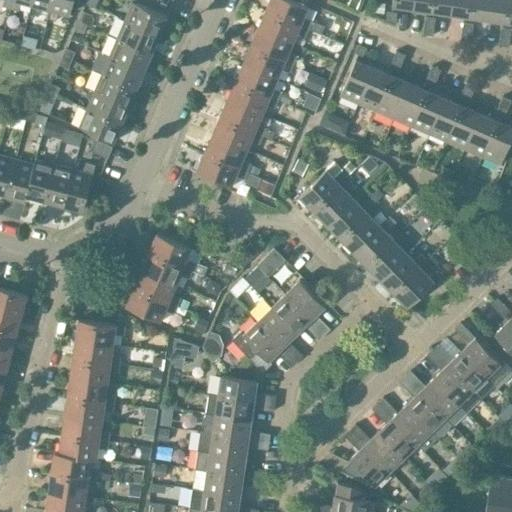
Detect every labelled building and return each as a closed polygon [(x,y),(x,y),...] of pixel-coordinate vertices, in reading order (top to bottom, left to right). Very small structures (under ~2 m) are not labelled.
[(31,0),(12,0),(10,8),(18,10),(21,1),(31,3),(31,0)] [(31,0),(31,3),(41,6),(50,8),(51,0),(31,0)] [(51,0),(50,8),(58,11),(69,13),(72,0),(51,0)] [(309,28),(320,33),(323,25),(312,20),(303,16),(307,6),(293,0),(268,0),(265,9),(309,28)] [(432,0),(412,0),(412,7),(431,10),(432,0)] [(451,0),(432,0),(431,10),(450,13),(451,0)] [(451,0),(450,13),(469,16),(471,0),(451,0)] [(471,0),(469,16),(488,18),(490,0),(471,0)] [(509,0),(490,0),(488,18),(507,21),(509,0)] [(124,20),(159,34),(166,16),(132,1),(124,20)] [(309,28),(265,9),(257,27),(292,42),(296,32),(305,36),(309,28)] [(82,10),(78,21),(87,24),(87,25),(90,26),(93,19),(91,14),(82,10)] [(387,10),(386,19),(396,20),(397,11),(387,10)] [(435,17),(425,15),(424,24),(433,26),(435,17)] [(124,20),(117,37),(151,52),(159,34),(124,20)] [(87,24),(78,21),(74,29),(83,33),(87,25),(87,24)] [(472,22),(463,21),(461,30),(471,31),(472,22)] [(432,35),(433,26),(424,24),(422,33),(432,35)] [(511,28),(501,26),(500,35),(509,37),(511,28)] [(257,27),(250,45),(293,64),(297,56),(288,52),(292,42),(257,27)] [(470,40),(471,31),(461,30),(460,39),(470,40)] [(508,46),(509,37),(500,35),(498,44),(508,46)] [(117,37),(109,55),(143,69),(151,52),(117,37)] [(354,52),(362,56),(366,47),(357,43),(354,52)] [(250,45),(242,63),(277,77),(281,68),(290,71),(293,64),(250,45)] [(66,47),(62,56),(71,60),(75,51),(66,47)] [(401,62),(405,54),(396,50),(392,58),(401,62)] [(109,55),(101,72),(136,87),(143,69),(109,55)] [(71,60),(62,56),(58,64),(68,68),(71,60)] [(398,70),(401,62),(392,58),(389,67),(398,70)] [(358,102),(373,66),(355,59),(339,94),(358,102)] [(272,88),(277,77),(242,63),(234,80),(278,99),(282,91),(272,88)] [(437,77),(440,69),(431,65),(428,73),(437,77)] [(373,66),(358,102),(376,110),(391,74),(373,66)] [(101,72),(94,90),(128,105),(136,87),(101,72)] [(433,86),(437,77),(428,73),(424,82),(433,86)] [(391,74),(376,110),(393,118),(409,82),(391,74)] [(275,107),(278,99),(234,80),(227,98),(261,113),(266,103),(275,107)] [(475,84),(466,80),(463,89),(472,93),(475,84)] [(50,82),(47,91),(56,95),(60,86),(50,82)] [(393,118),(411,125),(426,89),(409,82),(393,118)] [(411,125),(429,133),(444,97),(426,89),(411,125)] [(468,101),(472,93),(463,89),(459,97),(468,101)] [(121,122),(128,105),(94,90),(86,108),(121,122)] [(56,95),(47,91),(43,99),(52,104),(56,95)] [(502,95),(498,104),(507,108),(511,99),(502,95)] [(444,97),(429,133),(446,140),(462,104),(444,97)] [(261,113),(227,98),(219,116),(263,135),(266,127),(257,123),(261,113)] [(462,104),(446,140),(464,148),(479,112),(462,104)] [(504,116),(507,108),(498,104),(495,112),(504,116)] [(25,119),(28,109),(19,107),(17,117),(25,119)] [(121,122),(86,108),(78,126),(113,141),(121,122)] [(37,112),(28,109),(25,119),(34,122),(37,112)] [(479,112),(464,148),(481,156),(497,120),(479,112)] [(212,134),(246,148),(250,139),(259,143),(263,135),(219,116),(212,134)] [(511,125),(497,120),(481,156),(500,163),(511,135),(511,125)] [(53,122),(50,134),(60,138),(64,125),(53,122)] [(73,130),(65,128),(61,140),(70,142),(73,130)] [(242,158),(246,148),(212,134),(204,151),(248,170),(251,162),(242,158)] [(111,145),(97,139),(92,150),(107,157),(111,145)] [(244,178),(248,170),(204,151),(196,170),(231,185),(235,174),(244,178)] [(0,192),(5,194),(15,158),(0,153),(0,192)] [(33,163),(15,158),(5,194),(25,199),(26,195),(25,194),(34,163),(33,163)] [(25,194),(26,195),(44,199),(54,163),(35,158),(33,163),(34,163),(25,194)] [(297,159),(287,178),(297,184),(307,165),(297,159)] [(73,168),(63,204),(82,210),(95,164),(85,161),(83,171),(73,168)] [(44,199),(63,204),(73,168),(54,163),(44,199)] [(441,166),(438,174),(450,180),(454,171),(441,166)] [(312,209),(346,176),(340,170),(333,177),(325,169),(298,195),(312,209)] [(312,209),(326,223),(353,197),(345,189),(352,182),(346,176),(312,209)] [(326,223),(339,237),(373,204),(367,197),(360,204),(353,197),(326,223)] [(373,204),(339,237),(352,251),(379,224),(372,217),(379,210),(373,204)] [(379,224),(352,251),(366,264),(400,231),(394,225),(387,232),(379,224)] [(400,231),(366,264),(379,278),(406,252),(399,244),(406,237),(400,231)] [(207,266),(196,261),(187,258),(191,247),(156,232),(149,251),(192,269),(192,270),(203,275),(207,266)] [(249,242),(234,257),(243,266),(258,251),(249,242)] [(149,251),(141,268),(176,283),(180,274),(189,277),(192,270),(192,269),(149,251)] [(406,252),(379,278),(393,292),(427,259),(421,253),(413,260),(406,252)] [(431,254),(427,259),(393,292),(407,306),(434,280),(426,272),(433,265),(438,261),(431,254)] [(260,260),(257,264),(269,276),(276,269),(264,257),(263,257),(260,260)] [(236,268),(225,264),(222,270),(233,275),(236,268)] [(141,268),(133,286),(177,305),(181,297),(172,293),(176,283),(141,268)] [(210,279),(206,289),(216,293),(221,283),(210,279)] [(285,293),(324,334),(330,328),(315,313),(324,304),(299,279),(285,293)] [(0,286),(0,306),(21,313),(27,293),(0,286)] [(177,305),(133,286),(126,305),(160,319),(165,309),(174,313),(177,305)] [(285,293),(271,306),(296,332),(304,324),(319,339),(324,334),(285,293)] [(496,310),(503,303),(497,296),(490,303),(496,310)] [(503,303),(496,310),(503,316),(510,310),(503,303)] [(21,313),(0,306),(0,326),(16,331),(21,313)] [(271,306),(257,319),(297,360),(302,355),(288,340),(296,332),(271,306)] [(511,319),(510,317),(494,333),(511,351),(511,319)] [(75,338),(112,343),(114,333),(124,334),(125,325),(78,318),(75,338)] [(297,360),(257,319),(244,332),(241,330),(231,339),(249,357),(258,349),(268,359),(276,351),(291,366),(297,360)] [(461,350),(494,384),(511,368),(502,358),(499,361),(460,321),(454,327),(468,342),(461,350)] [(0,346),(11,350),(16,331),(0,326),(0,346)] [(112,343),(75,338),(72,357),(119,364),(121,355),(111,354),(112,343)] [(494,384),(461,350),(452,358),(438,343),(432,348),(479,397),(480,398),(494,384)] [(0,366),(6,368),(11,350),(0,346),(0,366)] [(465,410),(479,397),(432,348),(426,354),(441,369),(433,377),(465,410)] [(72,357),(70,376),(107,381),(108,371),(118,372),(119,364),(72,357)] [(236,377),(253,379),(255,367),(237,364),(236,377)] [(452,424),(465,410),(433,377),(425,385),(410,370),(404,375),(451,423),(452,424)] [(221,374),(218,394),(274,403),(275,395),(254,392),(256,380),(253,379),(236,377),(221,374)] [(405,403),(430,429),(437,436),(441,435),(444,434),(448,430),(450,427),(451,423),(404,375),(399,381),(413,396),(405,403)] [(67,395),(114,402),(115,393),(105,392),(107,381),(70,376),(67,395)] [(218,394),(218,395),(208,393),(205,412),(250,419),(252,407),(273,411),(274,403),(218,394)] [(64,414),(101,419),(103,409),(113,410),(114,402),(67,395),(64,414)] [(437,436),(430,429),(405,403),(397,411),(383,396),(377,402),(417,443),(423,450),(437,436)] [(403,456),(417,443),(377,402),(371,407),(386,422),(378,430),(403,456)] [(145,406),(143,425),(154,427),(157,408),(145,406)] [(203,429),(203,431),(268,441),(270,433),(249,430),(250,419),(205,412),(205,415),(202,418),(201,425),(203,429)] [(64,414),(61,433),(108,440),(110,431),(100,430),(101,419),(64,414)] [(389,469),(403,456),(378,430),(370,438),(355,423),(349,429),(389,469)] [(389,469),(349,429),(344,434),(358,449),(350,458),(351,459),(341,469),(340,469),(339,470),(377,486),(375,483),(389,469)] [(197,449),(245,456),(246,445),(267,448),(268,441),(203,431),(200,430),(197,449)] [(54,452),(96,458),(97,447),(107,448),(108,440),(61,433),(59,452),(54,451),(54,452)] [(195,468),(206,470),(263,479),(264,471),(243,468),(245,456),(197,449),(195,468)] [(461,449),(455,455),(462,462),(468,456),(461,449)] [(54,452),(51,471),(98,477),(99,469),(89,468),(91,457),(96,458),(54,452)] [(455,455),(449,461),(456,468),(462,462),(455,455)] [(206,470),(204,489),(239,494),(241,483),(262,486),(263,479),(206,470)] [(51,471),(48,490),(85,495),(87,485),(97,486),(98,477),(51,471)] [(511,511),(511,476),(491,473),(484,511),(511,511)] [(430,474),(424,479),(434,489),(439,484),(430,474)] [(311,510),(325,511),(367,511),(370,498),(368,498),(369,493),(350,483),(336,481),(336,482),(337,482),(336,493),(334,493),(333,505),(312,502),(311,510)] [(189,507),(226,511),(257,511),(258,509),(238,506),(239,494),(204,489),(192,487),(189,507)] [(45,509),(68,511),(92,511),(94,507),(84,506),(85,495),(48,490),(45,509)]
